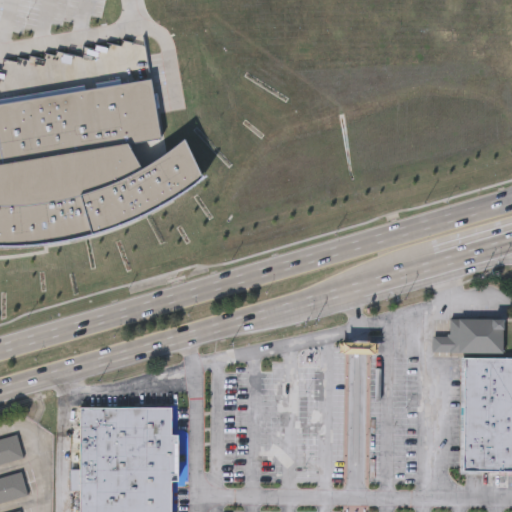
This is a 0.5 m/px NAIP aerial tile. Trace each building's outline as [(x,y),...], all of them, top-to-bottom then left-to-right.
[(393,65),(339,65),(339,81),(393,81),(393,65)] [(145,150),(170,195),(150,207),(128,217),(106,226),(84,233),(60,238),(37,242),(13,244),(0,244),(0,103),(151,79),(161,140),(141,143),(145,150)] [(502,352),(432,352),(432,336),(449,336),(449,318),(502,318),(502,352)] [(340,344),(340,353),(378,354),(378,344),(340,344)] [(511,357),(511,471),(461,471),(461,357),(511,357)] [(78,511),(78,405),(171,406),(171,433),(177,433),(177,480),(170,480),(169,511),(78,511)] [(0,439),(17,435),(23,458),(0,464),(0,439)] [(27,495),(0,502),(0,477),(21,472),(27,495)]
